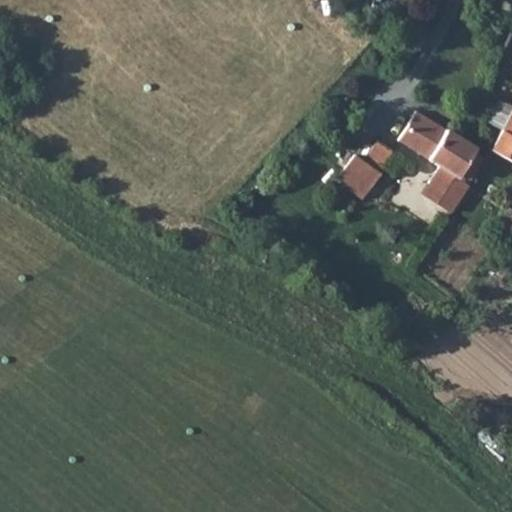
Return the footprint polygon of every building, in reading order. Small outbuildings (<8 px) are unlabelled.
[(511,80),(509,79),(502,92),(511,97),(511,106),(511,107),(498,101),(487,122),(500,129),(490,149),(511,160),(511,80)] [(456,202),(467,185),(459,180),(474,155),(476,151),(417,113),(399,142),(439,167),(429,184),(456,202)] [(390,149),(375,139),(365,156),(379,165),(390,149)] [(459,180),(467,185),(483,160),(474,155),(459,180)] [(355,156),(336,181),(360,198),(378,173),(355,156)] [(490,232),(511,244),(511,209),(507,207),(490,232)]
